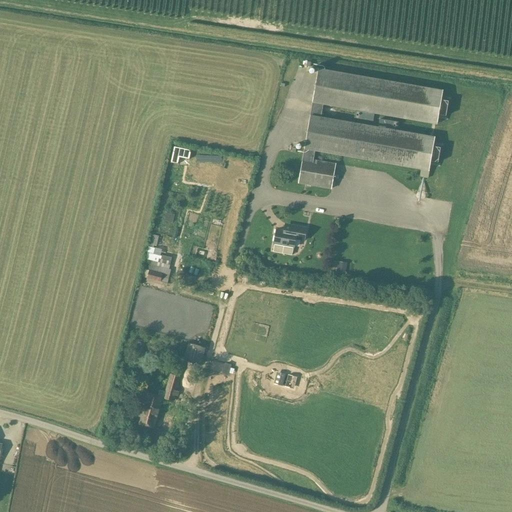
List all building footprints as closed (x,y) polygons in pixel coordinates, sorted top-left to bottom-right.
[(318,69),(298,183),(332,189),(337,160),(314,156),(315,150),(421,169),(420,176),(428,178),(431,161),(438,162),(441,147),(434,146),(435,137),(335,120),(337,107),(438,124),(439,115),(446,116),(449,101),(442,100),(443,91),(318,69)] [(189,159),(191,150),(174,146),(171,162),(178,164),(179,157),(189,159)] [(304,240),(307,228),(285,224),(283,231),(277,230),(274,244),(294,247),(296,239),(304,240)] [(152,234),(149,244),(156,246),(158,236),(152,234)] [(172,258),(153,253),(146,280),(167,286),(171,269),(169,269),(172,258)] [(208,272),(209,269),(208,266),(207,263),(206,261),(204,259),(202,257),(199,256),(196,256),(194,256),(191,256),(189,257),(185,260),(183,262),(182,264),(182,267),(181,269),(182,272),(182,274),(184,277),(185,279),(188,281),(190,282),(193,283),(196,283),(198,283),(201,281),(205,279),(206,277),(208,274),(208,272)] [(189,344),(184,359),(200,364),(204,348),(189,344)] [(221,372),(229,375),(232,364),(224,362),(221,372)] [(280,373),(277,385),(283,386),(286,374),(280,373)] [(147,393),(138,423),(154,427),(162,398),(173,401),(180,378),(170,375),(166,392),(160,390),(158,396),(147,393)] [(289,375),(286,387),(292,388),(294,376),(289,375)]
